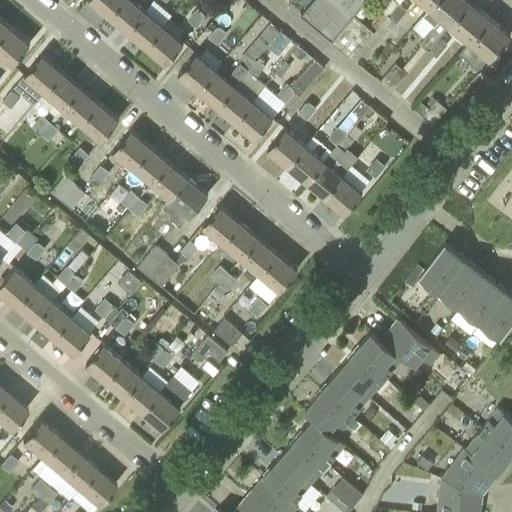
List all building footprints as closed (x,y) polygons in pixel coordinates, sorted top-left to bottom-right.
[(91,0),(108,14),(120,0),(91,0)] [(133,0),(120,0),(108,14),(127,30),(145,9),(133,0)] [(365,0),(312,0),(301,14),(332,40),(354,13),(365,0)] [(387,14),(398,2),(398,1),(397,0),(386,0),(380,8),(387,14)] [(434,0),(428,7),(423,13),(435,24),(423,37),(418,43),(422,45),(402,69),(395,63),(380,80),(392,90),(407,73),(418,59),(426,49),(438,36),(448,24),(468,0),(434,0)] [(470,0),(468,0),(448,24),(468,42),(490,16),(470,0)] [(398,2),(387,14),(395,21),(406,9),(398,2)] [(197,26),(206,15),(198,8),(188,19),(197,26)] [(145,9),(127,30),(146,46),(163,25),(145,9)] [(354,13),(332,40),(351,57),(374,30),(364,21),(354,13)] [(468,42),(458,53),(479,71),(510,34),(490,16),(468,42)] [(0,17),(0,38),(10,26),(0,17)] [(214,69),(198,89),(216,105),(233,84),(247,68),(257,56),(278,30),(270,22),(247,50),(248,51),(225,78),(214,69)] [(217,43),(228,32),(219,24),(208,35),(217,43)] [(163,25),(146,46),(165,62),(183,41),(163,25)] [(10,26),(0,38),(0,66),(6,71),(30,42),(10,26)] [(446,43),(438,36),(426,49),(435,57),(446,43)] [(298,43),(291,51),(300,59),(307,51),(298,43)] [(42,52),(14,86),(35,103),(45,91),(63,70),(42,52)] [(198,89),(214,69),(195,52),(178,72),(198,89)] [(257,56),(247,68),(256,74),(265,63),(257,56)] [(286,100),(295,88),(301,94),(324,67),(314,58),(291,85),(287,82),(278,93),(286,100)] [(280,76),(290,64),(285,60),(275,72),(280,76)] [(233,84),(216,105),(235,120),(252,100),(266,83),(256,74),(247,68),(233,84)] [(63,70),(45,91),(63,106),(80,85),(63,70)] [(252,100),(235,120),(255,137),(272,117),(286,100),(278,93),(266,83),(252,100)] [(80,85),(63,106),(82,122),(99,101),(80,85)] [(11,107),(20,95),(12,88),(2,99),(11,107)] [(316,106),(308,99),(301,108),(298,111),(306,118),(316,106)] [(422,116),(429,107),(420,99),(412,108),(422,116)] [(432,125),(446,108),(436,99),(429,107),(422,116),(432,125)] [(99,101),(82,122),(101,139),(119,118),(99,101)] [(32,125),(41,132),(51,120),(42,113),(32,125)] [(337,143),(352,125),(345,119),(339,125),(338,125),(329,137),(337,143)] [(51,120),(41,132),(49,139),(59,128),(51,120)] [(337,143),(323,159),(306,179),(324,195),(341,174),(357,155),(348,147),(362,129),(354,122),(352,125),(337,143)] [(267,147),(287,164),(304,143),(284,127),(267,147)] [(131,128),(113,149),(133,165),(150,144),(131,128)] [(304,143),(287,164),(306,179),(323,159),(304,143)] [(150,144),(133,165),(151,181),(169,160),(150,144)] [(79,165),(89,153),(80,146),(70,158),(79,165)] [(375,175),(384,165),(377,158),(368,169),(375,175)] [(169,160),(151,181),(170,196),(187,175),(169,160)] [(100,182),(109,170),(101,163),(91,175),(100,182)] [(62,200),(75,184),(76,183),(65,173),(51,191),(62,200)] [(341,174),(324,195),(345,212),(362,191),(341,174)] [(187,175),(170,196),(162,205),(183,222),(208,193),(187,175)] [(75,184),(62,200),(71,208),(85,192),(75,184)] [(122,200),(130,207),(139,197),(131,190),(122,200)] [(148,203),(139,197),(130,207),(138,215),(148,203)] [(203,224),(222,241),(240,220),(220,203),(203,224)] [(240,220),(222,241),(241,256),(259,236),(240,220)] [(10,260),(22,246),(31,235),(17,222),(7,234),(14,240),(2,254),(10,260)] [(31,235),(22,246),(35,257),(45,246),(31,235)] [(259,236),(241,256),(260,272),(277,251),(259,236)] [(189,256),(198,245),(190,238),(181,249),(189,256)] [(420,274),(441,290),(465,258),(444,242),(424,268),(417,262),(404,279),(412,285),(420,274)] [(137,265),(149,275),(168,253),(156,243),(137,265)] [(65,283),(75,271),(89,255),(82,249),(58,276),(65,283)] [(277,251),(260,272),(280,289),(297,268),(277,251)] [(168,253),(149,275),(162,285),(180,264),(168,253)] [(461,305),(485,273),(465,258),(441,290),(461,305)] [(210,276),(219,283),(229,271),(220,264),(210,276)] [(0,289),(17,303),(34,283),(14,266),(0,283),(0,289)] [(117,281),(125,288),(132,294),(143,281),(128,269),(117,281)] [(75,271),(65,283),(74,290),(84,278),(75,271)] [(237,278),(229,271),(219,283),(227,290),(237,278)] [(481,321),(506,289),(485,273),(461,305),(481,321)] [(34,283),(17,303),(35,319),(53,299),(34,283)] [(123,304),(132,294),(125,288),(116,299),(111,294),(107,299),(106,297),(96,309),(110,321),(122,306),(124,305),(123,304)] [(511,325),(511,293),(506,289),(481,321),(503,337),(511,325)] [(122,306),(110,321),(125,334),(134,323),(127,316),(139,301),(133,296),(124,308),(122,306)] [(250,308),(258,314),(267,304),(259,297),(250,308)] [(53,299),(35,319),(54,335),(72,314),(53,299)] [(72,314),(54,335),(74,352),(91,331),(72,314)] [(214,328),(232,344),(242,332),(224,316),(214,328)] [(381,337),(402,355),(414,366),(421,357),(428,363),(438,351),(401,319),(395,327),(392,324),(381,337)] [(436,322),(430,329),(436,334),(442,326),(436,322)] [(402,355),(381,337),(372,330),(355,349),(385,375),(402,355)] [(147,352),(155,359),(165,348),(162,345),(168,338),(162,332),(159,336),(160,337),(147,352)] [(219,360),(228,350),(208,333),(192,353),(201,360),(209,351),(219,360)] [(176,334),(167,345),(175,351),(184,341),(176,334)] [(450,335),(443,343),(455,352),(461,344),(450,335)] [(106,378),(123,358),(103,341),(86,362),(106,378)] [(165,348),(155,359),(163,366),(173,355),(165,348)] [(385,375),(355,349),(338,369),(368,394),(385,375)] [(466,356),(460,364),(471,373),(478,365),(466,356)] [(124,394),(141,373),(123,358),(106,378),(124,394)] [(368,394),(338,369),(322,388),(351,414),(368,394)] [(143,410),(160,389),(141,373),(124,394),(143,410)] [(160,389),(143,410),(163,427),(180,406),(179,405),(192,389),(173,374),(160,389)] [(0,382),(0,400),(9,390),(0,382)] [(361,422),(351,414),(322,388),(305,408),(314,416),(344,442),(361,422)] [(9,390),(0,400),(0,419),(10,428),(28,407),(9,390)] [(414,400),(424,409),(430,402),(420,393),(414,400)] [(483,427),(511,449),(511,416),(499,406),(483,427)] [(344,442),(314,416),(297,436),(327,462),(344,442)] [(22,438),(42,454),(60,433),(40,417),(22,438)] [(379,437),(388,445),(397,435),(388,427),(379,437)] [(467,448),(498,472),(511,453),(511,449),(483,427),(467,448)] [(60,433),(42,454),(61,470),(78,450),(60,433)] [(327,462),(297,436),(280,455),(310,481),(327,462)] [(443,475),(477,491),(484,483),(487,485),(498,472),(467,448),(466,447),(443,475)] [(78,450),(61,470),(79,486),(97,466),(78,450)] [(10,470),(19,460),(10,452),(1,463),(10,470)] [(417,460),(427,468),(432,461),(423,453),(417,460)] [(310,481),(280,455),(263,475),(293,501),(310,481)] [(359,467),(365,473),(371,468),(365,462),(359,467)] [(97,466),(79,486),(99,503),(117,482),(97,466)] [(289,511),(296,504),(293,501),(263,475),(252,488),(256,491),(249,498),(265,511),(289,511)] [(439,511),(479,511),(481,502),(476,501),(477,491),(443,475),(439,511)] [(345,477),(334,490),(352,506),(363,493),(345,477)] [(31,491),(39,497),(48,485),(40,479),(31,491)] [(48,485),(39,497),(48,504),(57,492),(48,485)] [(347,511),(352,506),(334,490),(329,496),(347,511)] [(39,497),(31,507),(37,511),(41,511),(48,504),(39,497)] [(265,511),(249,498),(244,505),(240,502),(231,511),(265,511)] [(7,499),(0,507),(6,511),(10,511),(15,507),(7,499)]
